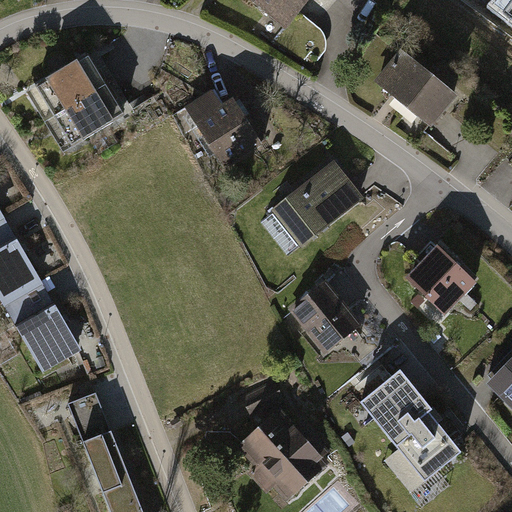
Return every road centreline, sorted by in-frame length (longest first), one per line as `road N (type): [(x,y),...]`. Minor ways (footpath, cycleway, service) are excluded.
road 1 (residential): [(0,38),(40,21),(86,17),(137,17),(200,32),(436,184)]
road 2 (residential): [(187,511),(104,299),(69,226),(0,120)]
road 3 (residential): [(511,462),(358,267),(417,213),(436,184)]
